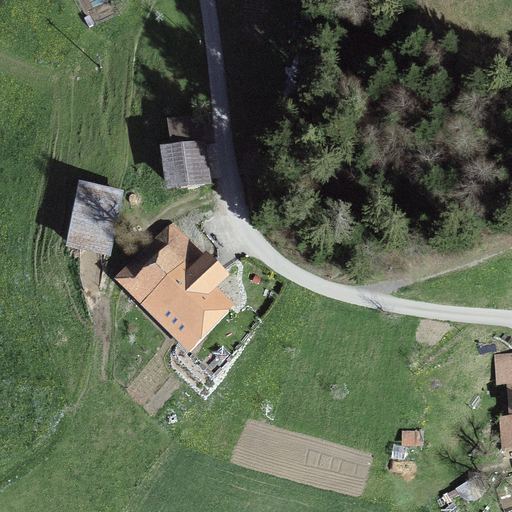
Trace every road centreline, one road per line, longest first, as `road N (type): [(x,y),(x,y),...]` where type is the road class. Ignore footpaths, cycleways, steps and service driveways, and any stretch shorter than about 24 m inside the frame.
road 1 (track): [(511,318),(357,296),(270,260),(239,214),(205,0)]
road 2 (track): [(357,296),(511,245)]
